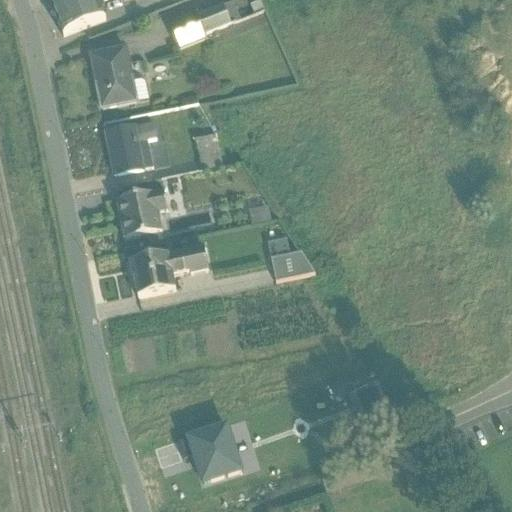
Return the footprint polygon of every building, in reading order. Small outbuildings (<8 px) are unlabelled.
[(78,41),(112,29),(100,0),(75,0),(64,4),(78,41)] [(230,0),(223,0),(167,18),(177,50),(240,30),(230,0)] [(105,113),(141,105),(128,50),(92,59),(105,113)] [(107,134),(117,180),(151,172),(140,127),(107,134)] [(217,177),(237,174),(233,139),(212,142),(217,177)] [(127,242),(175,232),(167,196),(120,206),(127,242)] [(269,233),(288,231),(287,216),(267,218),(269,233)] [(217,288),(210,252),(133,266),(140,302),(217,288)] [(324,265),(292,269),(295,292),(327,288),(324,265)] [(276,297),(293,293),(291,282),(273,286),(276,297)] [(202,489),(240,477),(226,432),(177,447),(183,465),(193,461),(202,489)]
